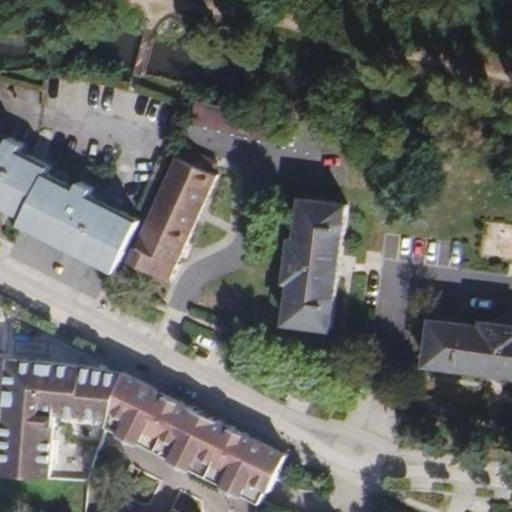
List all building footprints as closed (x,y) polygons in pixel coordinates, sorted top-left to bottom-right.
[(0,205),(25,219),(22,224),(69,248),(95,197),(92,195),(96,187),(83,181),(79,188),(49,173),(52,165),(21,150),(25,143),(0,130),(0,205)] [(179,160),(138,247),(153,254),(146,268),(171,280),(220,176),(179,160)] [(82,255),(95,262),(122,210),(108,203),(95,197),(69,248),(82,255)] [(350,205),(305,199),(300,239),(294,239),(289,281),(294,282),(288,323),(333,329),(350,205)] [(112,271),(117,274),(144,221),(122,210),(95,262),(98,264),(96,267),(111,275),(112,271)] [(153,254),(138,247),(131,261),(146,268),(153,254)] [(484,333),(433,326),(427,370),(499,380),(511,382),(511,331),(485,328),(484,333)] [(110,421),(127,371),(10,357),(3,434),(0,433),(0,475),(53,480),(58,415),(110,421)] [(264,505),(273,489),(264,484),(278,456),(155,395),(158,387),(127,371),(110,421),(108,428),(122,434),(121,436),(141,446),(142,444),(174,460),(173,462),(192,472),(193,470),(224,486),(225,487),(225,488),(244,497),(245,496),(264,505)] [(278,456),(282,449),(158,387),(155,395),(278,456)] [(273,489),(291,454),(282,449),(278,456),(264,484),(273,489)]
